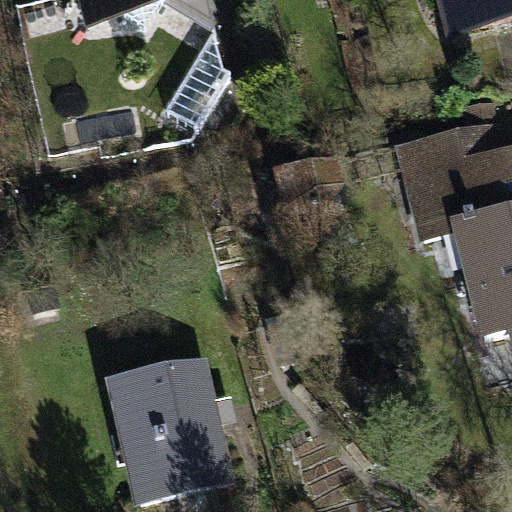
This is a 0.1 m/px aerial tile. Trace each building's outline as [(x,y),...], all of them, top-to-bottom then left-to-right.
[(85,0),(91,23),(186,0),(85,0)] [(511,0),(438,0),(448,38),(511,23),(511,0)] [(511,123),(397,151),(423,257),(460,248),(482,339),(507,333),(511,353),(511,123)] [(276,176),(281,207),(321,216),(352,181),(348,160),(276,176)] [(38,268),(22,272),(27,291),(42,287),(38,268)] [(265,302),(249,306),(256,336),(273,333),(265,302)] [(210,363),(111,384),(118,420),(111,422),(120,464),(128,462),(138,511),(238,490),(225,430),(237,427),(231,398),(218,401),(210,363)]
